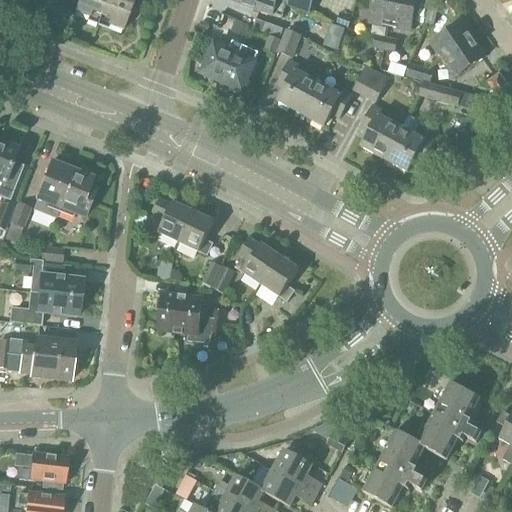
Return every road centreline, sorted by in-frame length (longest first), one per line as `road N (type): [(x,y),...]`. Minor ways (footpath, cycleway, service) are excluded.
road 1 (residential): [(398,316),(338,365),(269,398),(110,421)]
road 2 (tertiary): [(385,252),(142,130)]
road 3 (tertiary): [(142,130),(0,72)]
road 4 (residential): [(110,421),(121,271)]
road 5 (residential): [(142,130),(188,0)]
